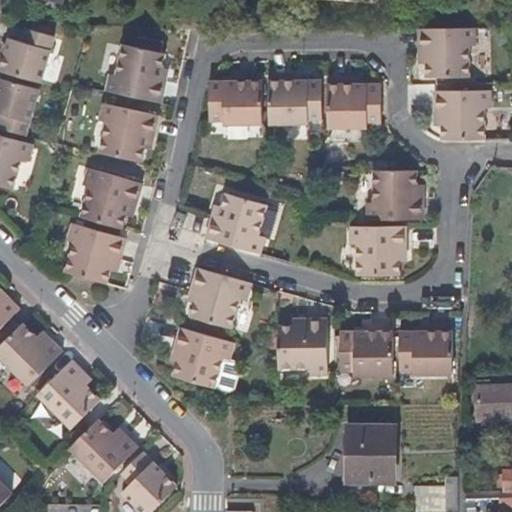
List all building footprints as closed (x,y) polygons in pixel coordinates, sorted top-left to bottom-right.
[(9,35),(0,66),(0,69),(40,81),(53,33),(25,24),(20,39),(9,35)] [(477,26),(420,27),(420,42),(428,42),(428,55),(428,70),(469,70),(470,43),(477,43),(477,26)] [(428,42),(420,42),(420,56),(428,55),(428,42)] [(110,69),(107,88),(161,98),(165,81),(157,79),(160,69),(163,53),(123,44),(118,71),(110,69)] [(167,70),(160,69),(157,79),(165,81),(167,70)] [(236,77),(210,77),(209,78),(209,79),(210,117),(223,116),(224,122),(262,122),(262,71),(236,71),(236,77)] [(294,71),(268,71),(269,122),(307,122),(308,117),(321,117),(321,77),(294,77),(294,71)] [(0,126),(25,133),(38,86),(0,74),(0,126)] [(356,76),(328,76),(328,86),(330,126),(368,126),(369,121),(383,121),(382,81),(356,82),(356,76)] [(435,86),(435,104),(443,104),(443,115),(443,131),(485,131),(485,104),(492,104),(492,86),(435,86)] [(106,124),(100,152),(141,160),(144,143),(147,131),(154,133),(157,117),(103,106),(99,122),(106,124)] [(152,145),(154,133),(147,131),(144,143),(152,145)] [(0,136),(0,183),(13,187),(21,161),(28,163),(31,146),(0,136)] [(89,189),(82,215),(121,226),(126,211),(129,200),(136,202),(141,185),(87,170),(83,187),(89,189)] [(417,200),(416,189),(416,174),(374,175),(374,201),(367,201),(367,218),(424,218),(424,200),(417,200)] [(219,221),(211,219),(206,237),(261,252),(266,235),(259,233),(266,206),(227,195),(222,210),(219,221)] [(133,213),(136,202),(129,200),(126,211),(133,213)] [(215,208),(213,214),(211,219),(219,221),(222,210),(215,208)] [(407,242),(407,224),(351,225),(352,243),(359,242),(360,271),(401,270),(401,254),(401,242),(407,242)] [(73,245),(66,271),(107,282),(111,266),(114,255),(121,257),(125,241),(73,226),(67,243),(73,245)] [(118,268),(121,257),(114,255),(111,266),(118,268)] [(248,298),(253,281),(197,265),(193,283),(201,285),(197,296),(193,311),(233,322),(241,296),(248,298)] [(190,294),(197,296),(201,285),(193,283),(191,288),(190,294)] [(0,296),(4,300),(10,294),(1,285),(0,286),(0,296)] [(0,327),(22,305),(10,294),(4,300),(0,296),(0,327)] [(296,323),(278,323),(279,353),(279,365),(307,364),(308,372),(325,372),(324,316),(307,316),(306,323),(296,323)] [(25,320),(0,345),(0,353),(30,383),(64,349),(54,337),(47,343),(38,334),(25,320)] [(366,328),(341,329),(341,368),(354,369),(355,372),(393,371),(392,322),(366,322),(366,328)] [(429,328),(399,328),(400,369),(415,369),(415,372),(454,372),(454,322),(429,322),(429,328)] [(231,359),(236,341),(181,325),(176,343),(184,346),(180,356),(177,372),(216,383),(224,357),(231,359)] [(47,343),(54,337),(45,328),(38,334),(47,343)] [(173,354),(180,356),(184,346),(176,343),(173,354)] [(86,369),(74,357),(39,392),(73,426),(102,397),(88,382),(80,375),(86,369)] [(94,377),(86,369),(80,375),(88,382),(94,377)] [(511,383),(481,384),(482,418),(511,416),(511,383)] [(99,417),(71,446),(105,480),(141,445),(129,434),(123,441),(114,431),(99,417)] [(123,441),(129,434),(119,425),(114,431),(123,441)] [(397,426),(353,425),(353,478),(397,478),(397,426)] [(145,449),(122,471),(133,481),(124,490),(145,511),(150,511),(179,483),(145,449)] [(459,476),(448,476),(448,484),(459,484),(459,476)] [(0,483),(0,503),(10,494),(0,483)] [(459,485),(459,484),(448,484),(419,484),(419,507),(461,507),(460,491),(459,485)]
